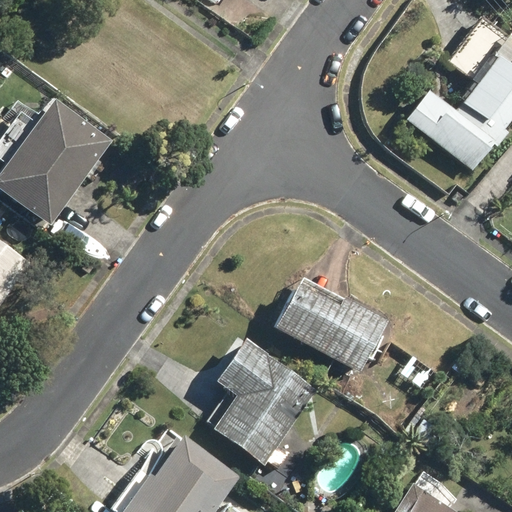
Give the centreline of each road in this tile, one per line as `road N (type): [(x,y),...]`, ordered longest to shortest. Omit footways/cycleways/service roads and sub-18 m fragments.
road 1 (residential): [(254,124),(23,434),(0,454)]
road 2 (residential): [(254,124),(511,305)]
road 3 (residential): [(341,0),(254,124)]
